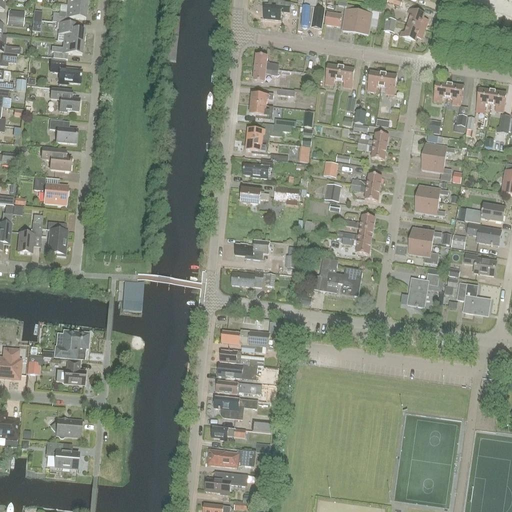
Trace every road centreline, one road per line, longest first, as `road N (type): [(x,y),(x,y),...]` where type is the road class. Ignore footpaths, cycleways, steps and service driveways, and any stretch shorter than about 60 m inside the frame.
road 1 (residential): [(0,267),(78,271),(104,0)]
road 2 (tertiary): [(210,302),(235,36)]
road 3 (residential): [(379,326),(421,63)]
road 4 (tertiary): [(187,511),(210,302)]
road 5 (residential): [(421,63),(235,36)]
road 6 (residential): [(379,326),(210,302)]
road 7 (residential): [(469,511),(499,343)]
road 8 (residential): [(499,343),(379,326)]
